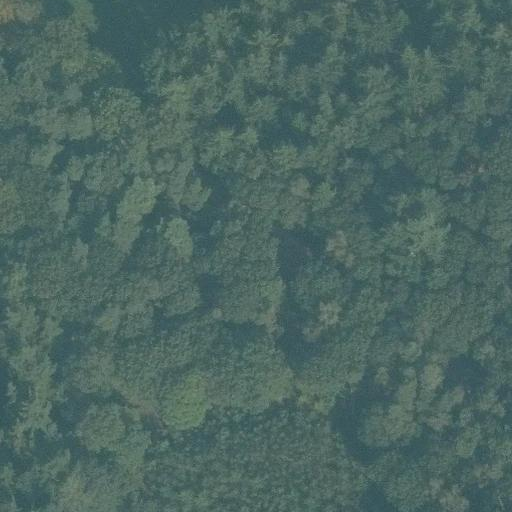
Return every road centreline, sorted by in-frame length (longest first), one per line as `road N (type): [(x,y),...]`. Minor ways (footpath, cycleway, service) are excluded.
road 1 (track): [(0,5),(511,393)]
road 2 (track): [(260,0),(120,79),(49,271),(0,301)]
road 3 (track): [(100,511),(57,347),(0,203)]
